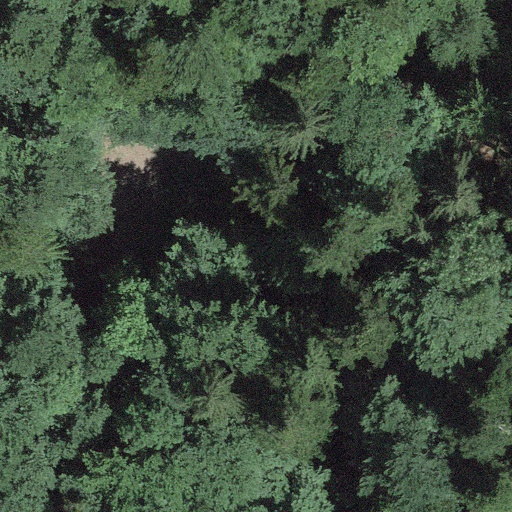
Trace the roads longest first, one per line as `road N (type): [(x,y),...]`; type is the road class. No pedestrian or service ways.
road 1 (track): [(511,303),(482,294),(280,164),(165,141)]
road 2 (track): [(165,141),(90,235),(44,369),(0,392)]
